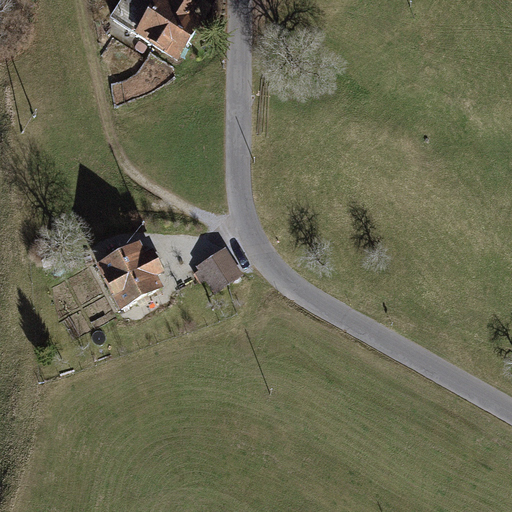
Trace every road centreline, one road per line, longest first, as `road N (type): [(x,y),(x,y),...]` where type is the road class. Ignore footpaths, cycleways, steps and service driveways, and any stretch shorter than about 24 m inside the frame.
road 1 (residential): [(240,0),(236,195),(252,245),(272,272),(511,412)]
road 2 (track): [(80,0),(106,121),(123,155),(157,190),(222,221),(239,217)]
